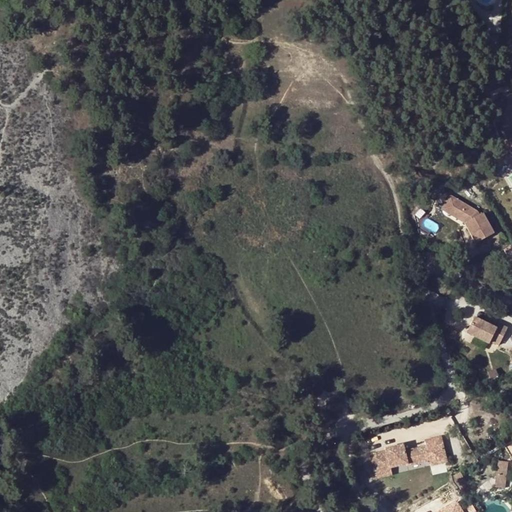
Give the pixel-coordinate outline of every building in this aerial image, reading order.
[(511,87),(496,91),(502,111),(503,111),(510,136),(506,150),(511,151),(511,87)] [(493,233),(482,213),(450,194),(445,202),(452,206),(448,213),(464,223),(476,243),(493,233)] [(448,213),(452,206),(445,202),(441,209),(448,213)] [(511,252),(511,245),(511,243),(503,247),(508,255),(511,252)] [(498,346),(507,328),(498,323),(496,328),(473,317),(466,333),(488,344),(489,342),(498,346)] [(499,375),(496,368),(489,370),(491,378),(499,375)] [(509,404),(504,395),(499,398),(503,407),(509,404)] [(406,444),(371,452),(376,477),(431,465),(433,474),(450,470),(442,435),(425,439),(426,444),(407,449),(406,444)] [(509,466),(497,464),(495,476),(506,478),(509,466)] [(467,511),(461,500),(435,511),(467,511)]
